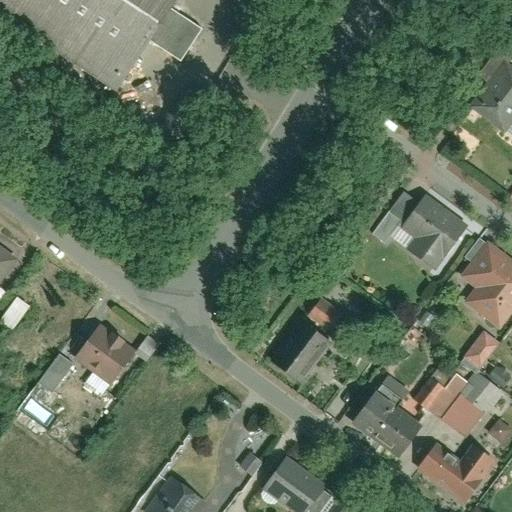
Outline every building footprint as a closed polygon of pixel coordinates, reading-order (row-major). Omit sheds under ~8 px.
[(0,0),(0,12),(117,93),(149,47),(178,67),(202,33),(171,12),(179,0),(0,0)] [(511,71),(501,64),(467,111),(503,137),(511,125),(511,71)] [(181,92),(168,111),(187,123),(199,105),(181,92)] [(408,257),(435,279),(468,238),(425,204),(417,215),(403,203),(373,241),(388,252),(402,235),(416,246),(408,257)] [(511,322),(511,268),(487,249),(459,284),(472,294),(462,307),(500,337),(511,322)] [(0,314),(0,323),(9,330),(25,306),(13,297),(0,314)] [(307,314),(267,369),(289,385),(329,330),(307,314)] [(106,329),(87,354),(117,378),(137,352),(106,329)] [(480,330),(456,361),(472,373),(496,343),(480,330)] [(42,405),(69,363),(53,353),(26,395),(42,405)] [(470,373),(465,382),(436,365),(411,406),(467,440),(497,390),(470,373)] [(421,427),(375,394),(357,418),(403,452),(421,427)] [(500,444),(510,430),(496,420),(486,434),(500,444)] [(436,456),(419,479),(464,511),(496,469),(477,455),(462,475),(436,456)] [(246,458),(241,471),(253,476),(258,463),(246,458)] [(297,511),(316,485),(282,462),(259,496),(283,511),(297,511)] [(190,511),(199,500),(168,480),(146,511),(190,511)]
